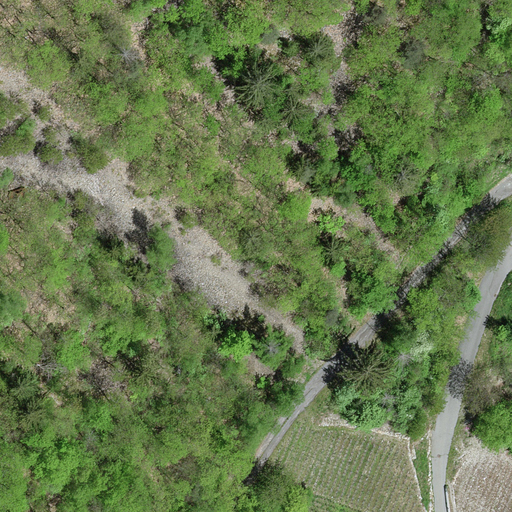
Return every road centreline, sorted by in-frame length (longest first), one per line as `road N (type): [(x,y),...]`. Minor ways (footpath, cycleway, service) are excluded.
road 1 (track): [(232,511),(295,411),(511,186)]
road 2 (unclassified): [(440,511),(443,422),(477,316),(511,247)]
